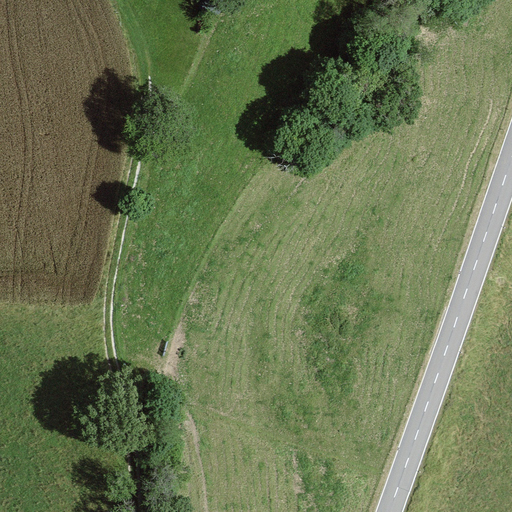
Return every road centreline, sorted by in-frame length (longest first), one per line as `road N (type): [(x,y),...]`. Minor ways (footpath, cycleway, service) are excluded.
road 1 (track): [(126,511),(124,445),(99,335),(137,121),(132,54),(114,0)]
road 2 (secondary): [(388,511),(511,154)]
